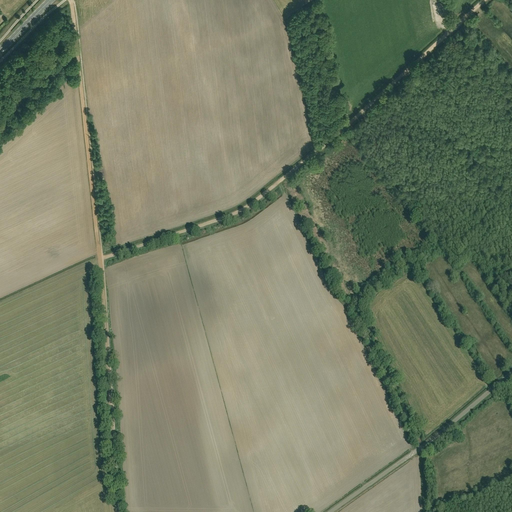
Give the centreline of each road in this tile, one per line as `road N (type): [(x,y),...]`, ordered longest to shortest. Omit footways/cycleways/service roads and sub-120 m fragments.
road 1 (track): [(483,0),(253,202),(99,258)]
road 2 (track): [(69,0),(99,258)]
road 3 (track): [(99,258),(116,511)]
road 4 (unclassified): [(331,511),(511,372)]
